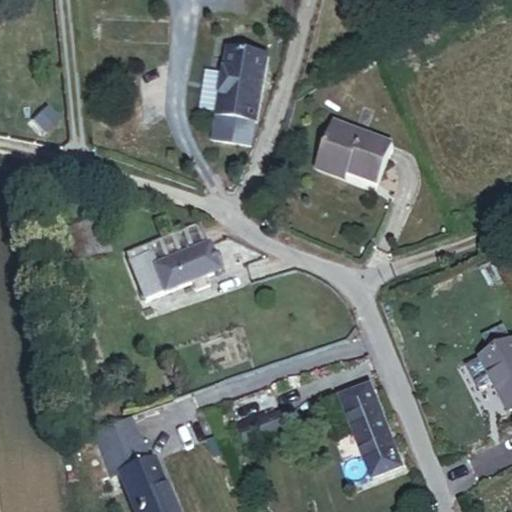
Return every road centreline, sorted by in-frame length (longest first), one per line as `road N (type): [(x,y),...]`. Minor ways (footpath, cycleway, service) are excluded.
road 1 (unclassified): [(446,511),(362,297),(326,263),(180,196),(80,169)]
road 2 (track): [(511,227),(362,297)]
